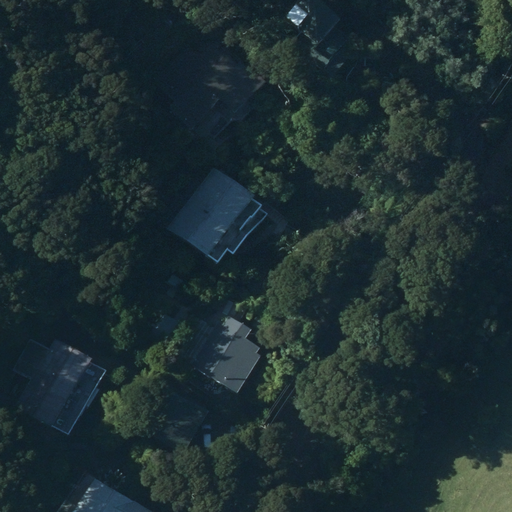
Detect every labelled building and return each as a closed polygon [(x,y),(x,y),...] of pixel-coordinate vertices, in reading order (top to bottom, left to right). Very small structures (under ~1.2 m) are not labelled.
[(294,0),(297,3),(285,15),(313,42),(304,53),(329,76),(347,56),(338,48),(348,37),(333,23),(339,16),(322,0),(294,0)] [(173,100),(168,105),(212,150),(274,89),(240,55),(236,59),(215,39),(199,55),(189,45),(153,80),(173,100)] [(254,191),(215,165),(199,187),(180,173),(152,213),(218,259),(258,202),(250,196),(254,191)] [(214,325),(191,360),(221,380),(216,387),(227,394),(231,387),(235,389),(259,354),(254,350),(258,345),(245,336),(250,328),(227,313),(218,327),(214,325)] [(184,328),(164,315),(150,337),(170,351),(184,328)] [(88,359),(91,355),(55,334),(48,348),(30,338),(14,367),(31,377),(15,402),(67,432),(105,369),(88,359)] [(147,435),(184,458),(209,418),(172,395),(147,435)] [(152,511),(95,474),(70,511),(152,511)]
